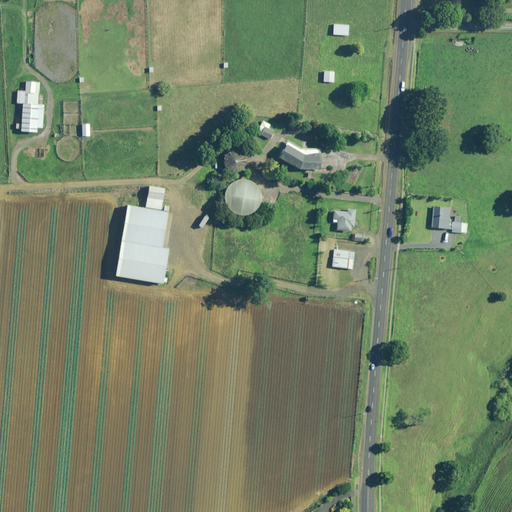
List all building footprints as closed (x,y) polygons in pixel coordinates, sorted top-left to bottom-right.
[(348,25),(332,25),(332,35),(347,35),(348,25)] [(334,72),(323,71),(322,82),(333,82),(334,72)] [(40,85),(20,84),(17,128),(38,129),(40,85)] [(270,125),(263,121),(256,133),(268,139),(273,131),(268,129),(270,125)] [(302,152),(286,143),(278,155),(298,167),(316,168),(316,153),(302,152)] [(231,170),(235,172),(238,173),(242,172),(245,171),(247,168),(249,165),(249,161),(248,158),(246,155),(243,153),(240,152),(237,152),(233,153),(231,155),(229,158),(228,161),(228,164),(229,167),(231,170)] [(228,206),(231,211),(236,215),(242,217),(248,216),(253,214),(258,211),(261,206),(263,200),(263,194),(260,189),(256,184),(251,181),(245,180),(239,181),(233,184),(229,188),(227,194),(226,201),(228,206)] [(171,211),(127,204),(115,274),(160,282),(171,211)] [(450,208),(433,206),(432,226),(449,227),(450,208)] [(346,211),(333,210),(331,228),(353,231),(355,209),(346,208),(346,211)] [(460,216),(454,216),(454,222),(452,222),(451,232),(465,233),(466,224),(459,223),(460,216)] [(351,252),(332,249),(330,265),(349,268),(351,252)]
